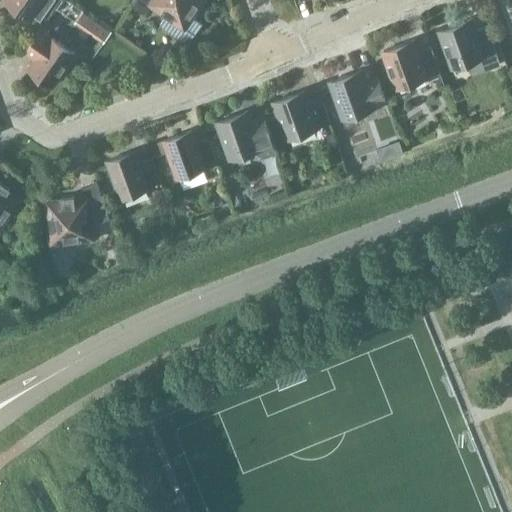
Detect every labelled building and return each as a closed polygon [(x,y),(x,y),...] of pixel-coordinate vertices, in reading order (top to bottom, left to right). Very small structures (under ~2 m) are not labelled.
[(4,0),(30,18),(33,15),(40,20),(54,0),(4,0)] [(133,0),(131,4),(145,14),(152,4),(167,15),(159,26),(173,35),(187,45),(202,24),(191,16),(202,0),(133,0)] [(103,42),(111,31),(82,11),(74,22),(103,42)] [(457,24),(440,30),(453,68),(468,63),(471,74),(489,68),(487,62),(499,58),(496,51),(489,31),(487,26),(476,30),(473,29),(471,23),(470,20),(470,19),(466,21),(457,24)] [(51,38),(40,30),(24,52),(36,60),(29,69),(52,86),(75,53),(52,37),(51,38)] [(417,51),(413,40),(383,50),(397,88),(427,77),(426,76),(440,72),(430,46),(417,51)] [(367,81),(364,79),(360,70),(330,81),(344,118),(374,108),(374,107),(387,102),(378,77),(367,81)] [(310,101),(307,99),(304,90),(274,101),(287,139),(317,128),(317,127),(330,122),(321,97),(310,101)] [(232,116),(217,121),(232,161),(258,152),(259,156),(277,150),(264,114),(254,118),(250,116),(248,110),(244,111),(234,115),(232,116)] [(195,142),(191,130),(164,140),(178,177),(204,168),(204,167),(217,162),(208,137),(195,142)] [(140,161),(137,160),(134,150),(108,160),(121,198),(148,188),(147,187),(161,182),(151,157),(140,161)] [(0,225),(18,199),(8,191),(10,188),(0,181),(0,225)] [(110,218),(98,185),(82,190),(83,198),(74,199),(74,196),(61,197),(61,201),(48,202),(52,242),(92,238),(91,225),(110,218)] [(108,236),(105,243),(107,248),(117,245),(113,234),(108,236)] [(477,262),(452,272),(454,276),(461,294),(486,284),(498,279),(496,275),(504,272),(511,290),(511,292),(511,252),(498,258),(490,261),(489,257),(477,262)]
